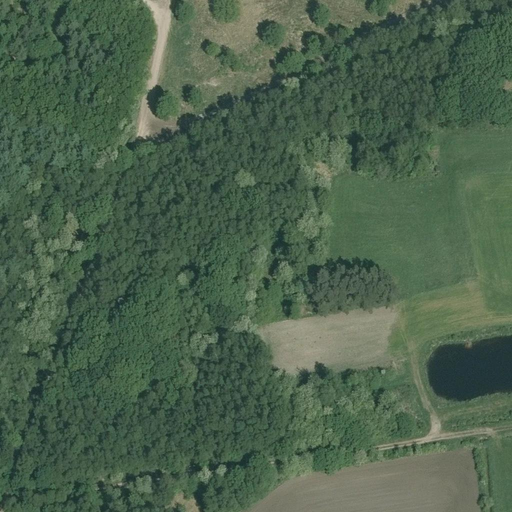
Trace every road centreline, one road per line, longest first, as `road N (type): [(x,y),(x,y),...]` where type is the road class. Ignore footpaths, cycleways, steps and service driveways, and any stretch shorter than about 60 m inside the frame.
road 1 (track): [(97,0),(160,27),(161,63),(145,127),(4,511)]
road 2 (track): [(452,0),(184,128),(145,127)]
